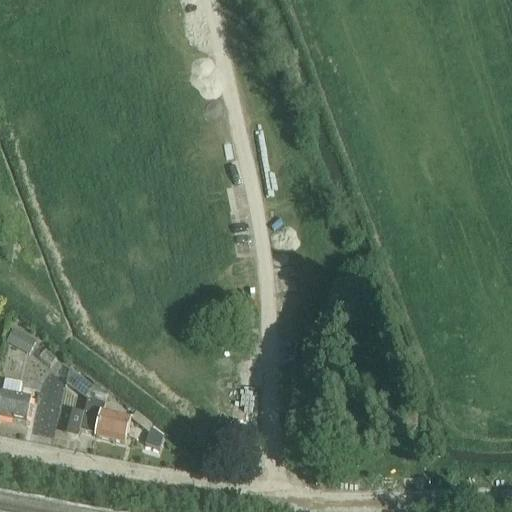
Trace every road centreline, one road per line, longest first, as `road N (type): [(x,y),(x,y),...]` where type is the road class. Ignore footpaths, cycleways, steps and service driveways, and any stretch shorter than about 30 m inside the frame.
road 1 (residential): [(0,465),(270,503),(511,503)]
road 2 (track): [(211,0),(264,251),(270,503)]
